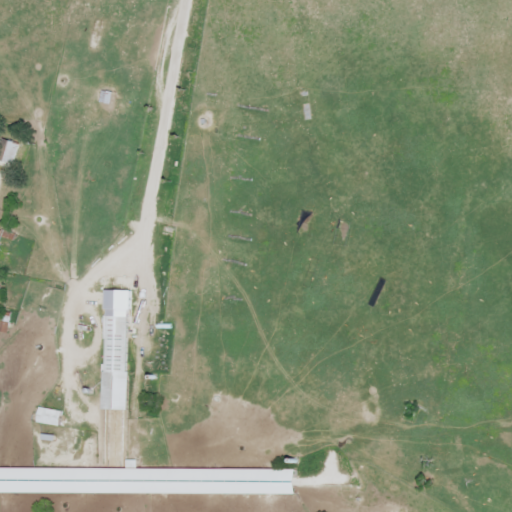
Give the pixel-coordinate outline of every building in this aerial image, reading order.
[(113,104),(114,92),(104,92),(103,103),(113,104)] [(21,142),(4,139),(0,160),(17,164),(21,142)] [(107,410),(132,410),(132,310),(107,310),(107,410)] [(66,411),(41,409),(40,423),(65,426),(66,411)] [(0,494),(303,495),(303,470),(0,468),(0,494)]
